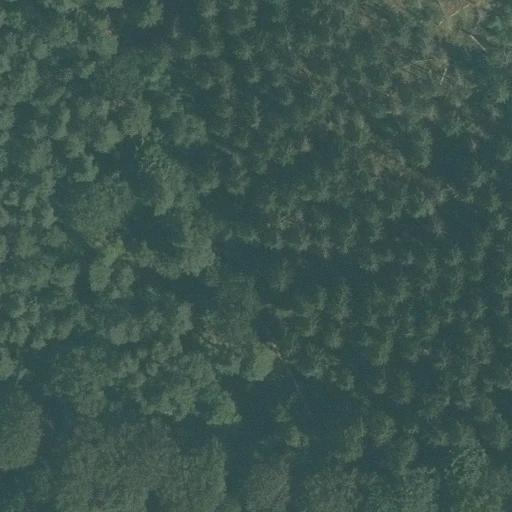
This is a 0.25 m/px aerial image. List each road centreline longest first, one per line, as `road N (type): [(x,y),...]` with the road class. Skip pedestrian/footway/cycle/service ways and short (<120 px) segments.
road 1 (track): [(346,494),(320,426),(107,0)]
road 2 (track): [(0,426),(346,494)]
road 3 (track): [(346,494),(443,469),(511,440)]
